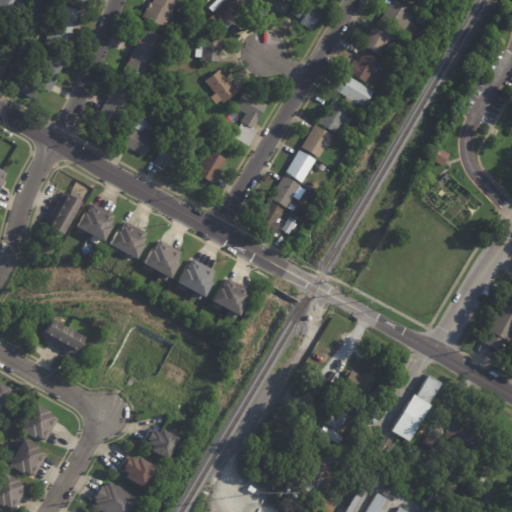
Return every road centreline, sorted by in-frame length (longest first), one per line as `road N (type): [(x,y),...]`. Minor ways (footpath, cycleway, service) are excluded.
road 1 (tertiary): [(511,391),(0,111)]
road 2 (residential): [(115,0),(79,95),(31,178),(0,271)]
road 3 (residential): [(352,0),(214,230)]
road 4 (residential): [(46,511),(104,415),(0,355)]
road 5 (tertiary): [(511,230),(432,350)]
